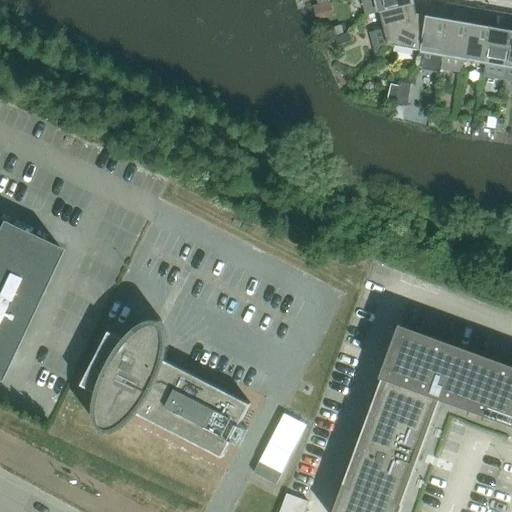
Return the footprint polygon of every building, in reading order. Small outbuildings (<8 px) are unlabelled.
[(380,8),(412,0),(362,0),(365,12),(380,8)] [(389,44),(417,14),(413,0),(412,0),(380,8),(389,44)] [(447,3),(445,18),(431,16),(425,51),(422,68),(444,72),(453,20),(455,4),(447,3)] [(468,7),(466,22),(453,20),(444,72),(465,75),(468,58),(474,24),(477,8),(468,7)] [(474,24),(468,58),(489,62),(495,27),(498,12),(490,11),(487,26),(474,24)] [(417,14),(389,44),(425,51),(431,16),(417,14)] [(511,14),(508,30),(495,27),(489,62),(486,77),(508,81),(511,56),(511,14)] [(341,26),(332,29),(334,36),(344,32),(341,26)] [(335,38),(338,45),(353,39),(349,32),(335,38)] [(400,85),(399,85),(396,101),(396,103),(408,105),(412,84),(403,83),(400,85)] [(388,99),(396,101),(399,85),(391,84),(388,99)] [(489,118),(488,128),(496,129),(498,119),(489,118)] [(498,119),(496,129),(505,130),(506,119),(498,118),(498,119)] [(0,376),(10,355),(60,249),(0,219),(0,376)] [(136,417),(139,413),(224,457),(251,404),(166,360),(167,356),(168,352),(169,349),(169,345),(169,341),(169,337),(169,333),(168,330),(167,328),(166,325),(163,323),(161,321),(158,320),(154,319),(151,320),(149,320),(146,321),(142,323),(139,326),(136,328),(133,331),(129,335),(125,339),(110,331),(83,385),(98,392),(97,395),(96,398),(96,403),(95,407),(95,411),(95,415),(96,419),(96,422),(97,425),(99,427),(101,430),(104,432),(107,433),(110,433),(113,433),(116,432),(118,431),(122,429),(125,427),(129,424),(132,421),(136,417)] [(511,365),(402,325),(402,324),(401,324),(382,377),(383,377),(365,429),(366,429),(361,442),(360,442),(333,511),(400,511),(416,470),(415,470),(418,461),(419,461),(420,461),(421,460),(422,460),(423,459),(424,458),(424,457),(424,455),(424,454),(423,453),(422,452),(421,452),(422,450),(423,450),(443,398),(511,422),(511,365)] [(277,484),(283,472),(260,461),(254,472),(277,484)] [(288,495),(281,511),(306,511),(310,503),(288,495)]
